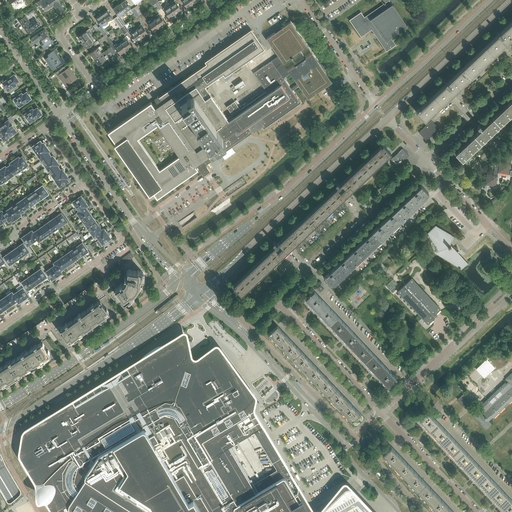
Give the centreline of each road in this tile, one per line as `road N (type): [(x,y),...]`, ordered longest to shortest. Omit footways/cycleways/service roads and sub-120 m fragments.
road 1 (tertiary): [(415,511),(203,290)]
road 2 (tertiary): [(196,297),(281,377),(398,511)]
road 3 (secondary): [(376,106),(187,274)]
road 4 (secondary): [(203,290),(386,118)]
road 5 (secondary): [(0,431),(196,297)]
road 6 (secondary): [(180,280),(0,404)]
road 7 (residential): [(275,301),(426,160)]
road 8 (secondary): [(386,118),(509,0)]
road 9 (secondary): [(491,0),(376,106)]
road 10 (residential): [(97,89),(223,0)]
road 11 (residential): [(0,347),(10,351),(102,287),(106,278),(94,261)]
road 12 (residential): [(381,412),(275,301)]
road 13 (residential): [(147,240),(59,116)]
road 14 (residential): [(474,511),(381,412)]
road 15 (residential): [(376,106),(302,0)]
